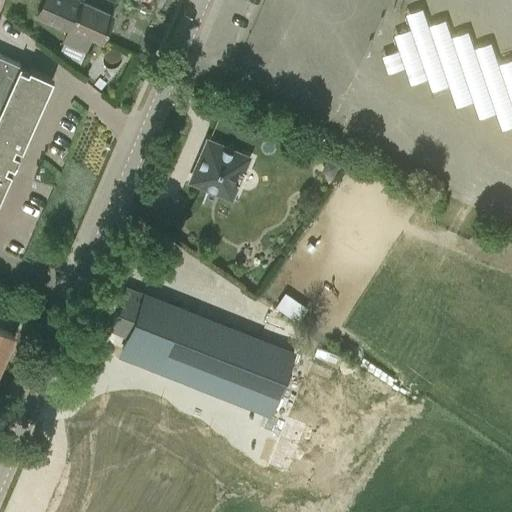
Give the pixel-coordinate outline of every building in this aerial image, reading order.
[(68,31),(70,27),(102,40),(113,14),(79,0),(42,0),(35,16),(68,31)] [(410,81),(422,78),(489,112),(497,110),(501,126),(511,123),(511,56),(449,24),(447,17),(428,22),(424,5),(413,8),(391,50),(383,52),(387,70),(406,65),(410,81)] [(0,208),(58,80),(0,54),(0,208)] [(209,141),(192,179),(231,196),(236,184),(240,185),(246,171),(242,170),(247,157),(209,141)] [(148,425),(171,371),(184,377),(187,369),(185,369),(188,359),(196,362),(200,352),(223,361),(235,331),(127,288),(111,327),(126,334),(97,405),(148,425)] [(286,291),(278,305),(299,316),(307,303),(286,291)] [(0,367),(15,335),(0,328),(0,367)] [(324,379),(333,358),(311,349),(302,369),(324,379)]
